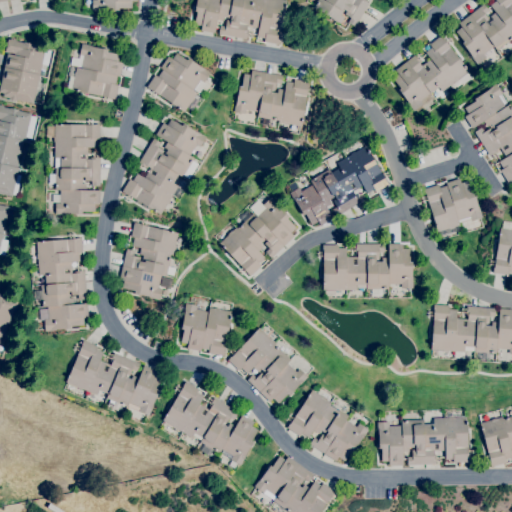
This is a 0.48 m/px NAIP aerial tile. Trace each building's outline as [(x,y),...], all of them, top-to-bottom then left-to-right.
[(103,11),(92,11),(92,0),(136,0),(136,1),(131,1),(131,8),(118,8),(118,10),(103,10),(103,11)] [(278,44),(264,41),(264,38),(257,37),(258,28),(247,26),(246,29),(248,29),(246,39),(218,34),(220,25),(225,26),(226,20),(229,20),(230,18),(223,16),(222,21),(217,19),(214,33),(200,30),(201,26),(194,24),(196,11),(193,11),(194,4),(195,4),(196,0),(286,0),(280,35),(278,44)] [(354,26),(348,22),(350,18),(344,14),(346,11),(344,9),(340,15),(344,17),(340,24),(337,22),(331,18),(313,7),(315,4),(314,4),(316,0),(364,0),(369,3),(354,26)] [(477,64),(470,56),(471,55),(466,48),(465,49),(461,44),(463,42),(455,31),(461,27),(458,23),(483,4),(488,10),(484,14),(488,19),(486,21),(487,23),(492,19),(490,16),(495,12),(489,5),(495,0),(511,0),(511,38),(510,35),(507,38),(509,40),(496,50),(493,46),(483,54),(485,57),(477,64)] [(416,112),(415,110),(413,111),(407,102),(408,102),(403,95),(402,96),(397,90),(400,88),(392,78),(397,73),(395,70),(414,55),(420,62),(419,63),(421,66),(430,59),(425,52),(431,47),(429,44),(441,35),(445,40),(468,71),(458,79),(455,82),(454,82),(441,92),(438,87),(430,93),(434,99),(416,112)] [(33,103),(17,100),(16,101),(8,99),(8,98),(2,96),(3,93),(0,92),(0,83),(4,67),(3,67),(6,54),(13,55),(13,54),(4,52),(7,39),(10,39),(16,40),(15,41),(24,43),(24,42),(32,44),(32,45),(45,48),(33,103)] [(115,99),(108,98),(108,97),(86,93),(75,91),(75,90),(71,89),(67,88),(69,75),(73,76),(74,72),(75,67),(76,67),(76,66),(68,64),(69,56),(78,58),(81,43),(90,45),(90,46),(107,50),(106,52),(119,54),(117,61),(122,62),(119,76),(116,76),(115,84),(118,85),(115,99)] [(183,112),(152,90),(152,91),(146,87),(154,74),(157,76),(162,69),(160,68),(167,56),(171,59),(175,53),(186,60),(188,58),(200,67),(201,66),(209,72),(203,82),(200,79),(192,90),(196,93),(196,94),(201,98),(192,111),(187,107),(183,112)] [(271,127),(261,125),(262,117),(257,117),(258,112),(245,109),(244,114),(233,112),(235,101),(236,101),(238,86),(241,86),(243,73),(250,75),(251,70),(282,75),(280,83),(276,82),(274,90),(270,89),(270,91),(276,93),(277,88),(284,90),(285,81),(293,82),(294,79),(308,81),(303,111),(304,111),(303,118),(302,117),(301,126),(288,124),(288,125),(283,124),(283,123),(278,122),(278,120),(272,119),(271,127)] [(511,180),(508,183),(499,170),(502,168),(498,162),(505,157),(499,147),(496,149),(497,150),(489,156),(474,132),(481,127),(484,132),(489,128),(491,131),(493,130),(490,124),(486,126),(483,121),(471,128),(464,116),(468,114),(464,107),(474,100),(473,98),(486,90),(495,84),(501,93),(500,94),(506,103),(503,104),(505,106),(509,104),(511,108),(511,180)] [(11,196),(0,193),(0,105),(3,106),(3,107),(9,108),(18,110),(31,113),(30,116),(36,117),(31,138),(25,137),(25,141),(23,141),(17,168),(18,168),(17,174),(20,175),(16,195),(12,195),(11,196)] [(160,215),(128,195),(121,191),(129,179),(132,180),(136,173),(144,178),(150,168),(147,166),(146,168),(137,163),(153,138),(160,142),(157,147),(163,151),(161,154),(163,155),(167,149),(163,147),(166,142),(155,135),(162,122),(166,125),(170,119),(181,126),(182,124),(195,132),(196,131),(205,137),(199,147),(199,146),(194,155),(191,153),(189,155),(193,158),(192,161),(197,164),(188,179),(183,175),(182,177),(178,174),(172,183),(177,186),(169,200),(170,200),(167,204),(166,204),(160,215)] [(66,214),(55,214),(55,203),(59,203),(59,202),(52,202),(52,194),(55,194),(55,184),(48,184),(48,174),(54,174),(54,168),(54,158),(54,142),(53,142),(53,137),(46,137),(46,126),(54,126),(54,124),(99,124),(99,139),(95,139),(95,147),(87,147),(87,159),(89,159),(89,157),(100,157),(99,186),(91,186),(91,181),(84,181),(84,177),(82,177),(82,184),(86,184),(86,190),(99,190),(99,204),(94,204),(94,212),(81,212),(81,213),(66,213),(66,214)] [(320,226),(317,222),(311,225),(304,214),(302,215),(298,209),(299,209),(295,202),(294,202),(288,193),(298,187),(301,191),(312,184),(309,180),(328,168),(330,172),(339,167),(336,163),(350,154),(350,153),(354,151),(354,152),(365,146),(385,179),(388,184),(375,192),(373,189),(366,193),(362,186),(352,192),(353,194),(355,193),(360,202),(336,216),(331,209),(336,206),(332,201),(336,198),(334,196),(329,200),(331,203),(325,207),(332,218),(320,226)] [(437,232),(434,223),(433,223),(431,217),(432,217),(425,195),(425,196),(423,189),(438,184),(439,188),(446,185),(445,183),(459,178),(460,183),(467,180),(471,193),(473,192),(478,207),(479,207),(482,217),(471,221),(471,223),(460,226),(458,221),(457,221),(458,225),(454,226),(454,227),(449,229),(449,228),(437,232)] [(250,276),(230,254),(229,255),(225,251),(226,250),(219,243),(227,234),(230,230),(231,231),(235,227),(236,228),(252,213),(256,217),(265,208),(262,205),(270,197),(277,205),(288,217),(286,218),(295,227),(290,233),(293,236),(270,258),(265,252),(268,248),(264,243),(266,241),(265,239),(260,244),(263,246),(258,251),(264,257),(258,263),(261,265),(250,276)] [(0,205),(8,207),(1,239),(7,240),(4,255),(0,254),(0,205)] [(511,272),(508,271),(507,275),(492,273),(493,265),(494,265),(497,243),(496,243),(497,237),(498,237),(499,228),(501,228),(502,221),(511,222),(511,229),(511,272)] [(159,300),(149,297),(149,296),(141,294),(141,296),(133,294),(134,291),(121,288),(123,281),(118,280),(126,249),(134,251),(133,256),(139,257),(139,261),(141,261),(142,255),(139,254),(140,248),(131,246),(133,237),(130,236),(134,222),(139,223),(139,224),(177,233),(174,245),(175,245),(174,250),(173,250),(172,255),(170,255),(170,256),(171,257),(169,267),(174,268),(173,275),(166,274),(165,276),(160,275),(157,287),(162,289),(159,300)] [(45,331),(44,326),(40,327),(38,309),(47,308),(47,306),(42,307),(41,300),(34,301),(33,291),(40,290),(40,285),(45,284),(44,274),(38,275),(37,258),(36,258),(36,253),(29,254),(28,243),(36,242),(74,238),(80,238),(82,252),(78,252),(79,261),(70,262),(71,273),(74,273),(74,271),(84,270),(86,299),(78,300),(77,295),(70,295),(70,291),(68,292),(68,298),(72,298),(73,304),(86,303),(87,317),(83,318),(84,325),(70,326),(70,328),(55,329),(55,330),(45,331)] [(381,296),(371,296),(371,289),(366,289),(366,284),(356,284),(356,290),(340,290),(340,291),(334,291),(334,295),(324,295),(324,290),(323,290),(323,252),(322,252),(322,245),(337,244),(337,248),(345,248),(345,257),(357,257),(357,254),(355,254),(355,244),(383,244),(383,252),(378,252),(378,259),(375,259),(375,261),(381,261),(381,258),(388,258),(388,244),(402,243),(402,248),(409,248),(409,261),(411,261),(411,263),(413,263),(413,270),(411,270),(411,277),(412,277),(412,288),(400,288),(400,284),(388,284),(388,288),(381,289),(381,296)] [(0,339),(0,294),(5,297),(17,303),(0,339)] [(223,356),(208,353),(208,350),(201,348),(200,351),(186,348),(187,344),(180,342),(183,330),(180,329),(184,312),(183,312),(185,303),(196,305),(195,308),(204,310),(204,311),(208,312),(209,307),(214,308),(214,307),(219,308),(219,309),(231,312),(229,321),(230,321),(229,327),(228,327),(224,349),(223,356)] [(489,360),(478,359),(479,352),(473,352),(474,347),(464,346),(464,352),(447,351),(447,352),(442,351),(442,352),(430,351),(433,312),(432,312),(433,304),(448,305),(448,309),(456,309),(455,318),(467,319),(467,316),(465,316),(466,306),(495,308),(494,316),(489,316),(488,323),(484,322),(484,325),(491,325),(491,321),(498,322),(499,308),(511,308),(511,353),(508,353),(508,349),(496,348),(496,353),(489,353),(489,360)] [(277,403),(272,398),(269,402),(246,380),(252,374),(255,378),(260,372),(263,375),(265,373),(260,368),(257,371),(253,367),(246,374),(240,368),(238,371),(227,360),(258,327),(267,336),(268,335),(271,339),(275,343),(274,344),(290,359),(286,363),(295,372),(299,369),(307,377),(299,385),(298,384),(293,390),(294,391),(289,396),(287,394),(277,403)] [(148,416),(138,411),(139,408),(128,402),(126,407),(120,404),(117,411),(111,408),(112,407),(107,405),(109,400),(105,398),(107,394),(98,390),(96,395),(81,389),(81,390),(76,388),(76,387),(65,382),(80,347),(83,340),(97,346),(95,349),(103,352),(99,361),(109,365),(111,362),(109,361),(113,352),(139,363),(136,371),(131,369),(128,375),(125,374),(124,376),(130,379),(132,375),(138,378),(143,365),(156,371),(154,375),(161,378),(156,390),(158,391),(152,405),(153,405),(148,416)] [(240,465),(230,459),(232,455),(221,449),(219,453),(212,449),(209,456),(200,451),(203,445),(199,442),(202,438),(193,432),(190,437),(177,429),(176,430),(172,427),(162,420),(182,387),(185,381),(198,389),(196,392),(203,396),(199,404),(208,409),(210,407),(208,406),(214,398),(238,412),(233,419),(229,417),(226,423),(222,421),(221,423),(227,426),(229,423),(234,426),(241,415),(253,422),(251,426),(257,430),(251,441),(252,442),(252,443),(253,443),(250,449),(248,449),(244,455),(245,456),(240,465)] [(335,461),(309,444),(313,437),(317,440),(321,434),(324,436),(325,434),(320,430),(318,434),(312,430),(308,438),(301,433),(299,436),(286,428),(311,390),(322,397),(322,396),(326,399),(325,399),(330,402),(328,405),(337,411),(338,409),(348,415),(345,420),(356,427),(358,423),(368,429),(361,439),(353,451),(351,450),(344,461),(338,457),(335,461)] [(490,467),(488,459),(489,459),(483,438),(482,438),(480,432),(481,432),(479,423),(491,419),(496,417),(496,418),(501,417),(502,418),(511,415),(511,448),(510,449),(511,457),(504,459),(505,463),(490,467)] [(388,466),(388,461),(381,461),(381,449),(378,449),(378,448),(377,448),(377,441),(378,441),(378,433),(377,433),(376,422),(388,422),(388,426),(401,425),(401,420),(423,419),(423,424),(433,424),(432,418),(448,417),(448,416),(453,416),(453,417),(466,416),(466,426),(467,426),(467,432),(467,462),(453,462),(453,459),(445,459),(444,451),(433,451),(433,454),(435,454),(435,464),(407,465),(407,457),(411,457),(411,450),(415,450),(414,447),(408,447),(409,451),(402,452),(403,465),(388,466)] [(288,511),(272,501),(272,502),(261,494),(262,494),(256,489),(256,488),(253,486),(259,477),(260,478),(269,465),(271,466),(278,456),(285,460),(287,456),(313,474),(308,481),(304,478),(300,484),(297,482),(296,484),(301,487),(303,484),(308,488),(314,481),(320,485),(322,483),(334,491),(319,511),(288,511)]
